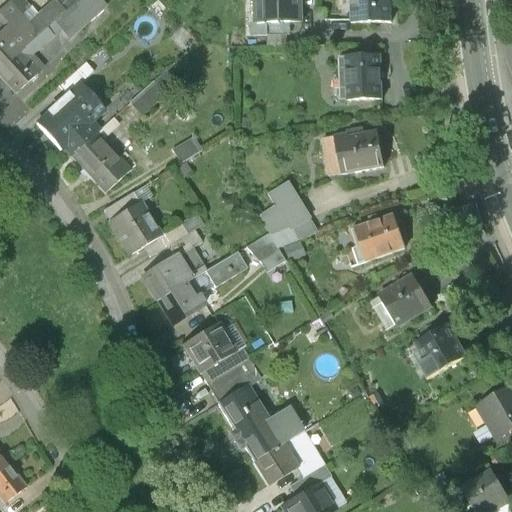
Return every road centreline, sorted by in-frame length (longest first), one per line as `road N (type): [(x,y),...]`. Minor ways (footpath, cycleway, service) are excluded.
road 1 (residential): [(218,511),(174,456),(102,265),(51,185),(0,143)]
road 2 (secondary): [(511,201),(488,125),(469,0)]
road 3 (residential): [(0,361),(94,511)]
